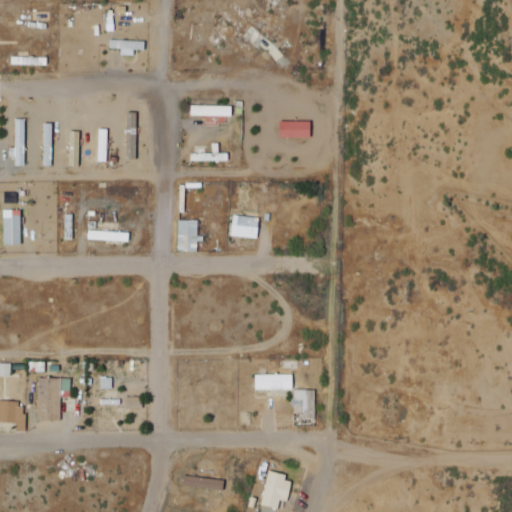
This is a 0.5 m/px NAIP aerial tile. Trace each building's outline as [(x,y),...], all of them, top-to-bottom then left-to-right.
[(120,55),(133,55),(133,49),(143,49),(144,40),(109,40),(108,49),(120,49),(120,55)] [(45,64),(45,57),(25,57),(25,65),(45,64)] [(231,106),(190,105),(190,115),(230,116),(231,106)] [(125,159),(135,159),(136,112),(125,112),(125,159)] [(13,165),(23,165),(23,118),(13,118),(13,165)] [(277,137),(308,137),(308,120),(277,120),(277,137)] [(40,165),(51,165),(51,122),(40,122),(40,165)] [(97,161),(105,161),(106,129),(98,128),(97,161)] [(68,166),(78,166),(78,131),(68,131),(68,166)] [(226,161),(226,151),(216,151),(216,142),(210,142),(210,151),(188,151),(188,161),(226,161)] [(0,244),(18,244),(18,208),(0,208),(0,244)] [(229,236),(257,236),(257,214),(229,214),(229,236)] [(176,250),(196,250),(196,219),(176,219),(176,250)] [(128,232),(87,231),(87,239),(128,241),(128,232)] [(10,363),(0,363),(0,375),(10,376),(10,363)] [(292,374),(254,375),(254,390),(292,389),(292,374)] [(59,397),(69,397),(70,378),(37,378),(36,421),(59,421),(59,397)] [(99,389),(111,389),(111,378),(99,378),(99,389)] [(314,418),(314,389),(292,389),(292,418),(314,418)] [(125,397),(125,408),(140,408),(140,396),(125,397)] [(24,432),(25,403),(0,402),(0,422),(15,423),(15,432),(24,432)] [(286,500),(289,474),(265,472),(262,506),(278,508),(279,499),(286,500)] [(181,486),(223,490),(224,480),(182,476),(181,486)]
